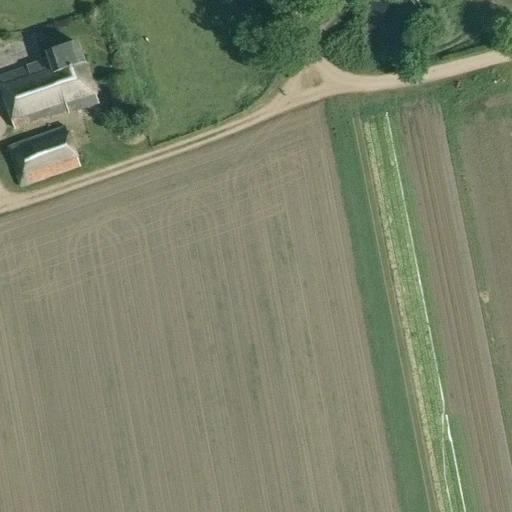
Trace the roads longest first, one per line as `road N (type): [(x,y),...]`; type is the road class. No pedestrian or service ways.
road 1 (track): [(349,84),(0,208)]
road 2 (track): [(297,0),(307,43),(349,84),(449,75),(511,55)]
